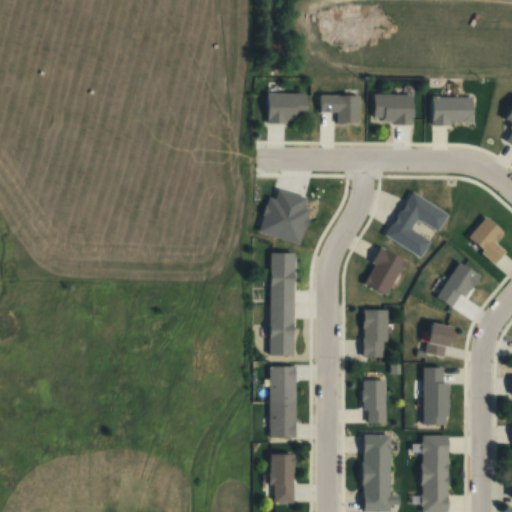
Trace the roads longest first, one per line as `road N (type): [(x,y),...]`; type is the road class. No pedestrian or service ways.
road 1 (residential): [(361,158),(353,213),(328,255),(323,294),(323,511)]
road 2 (residential): [(511,183),(454,159),(251,157)]
road 3 (residential): [(511,289),(484,329),(480,511)]
